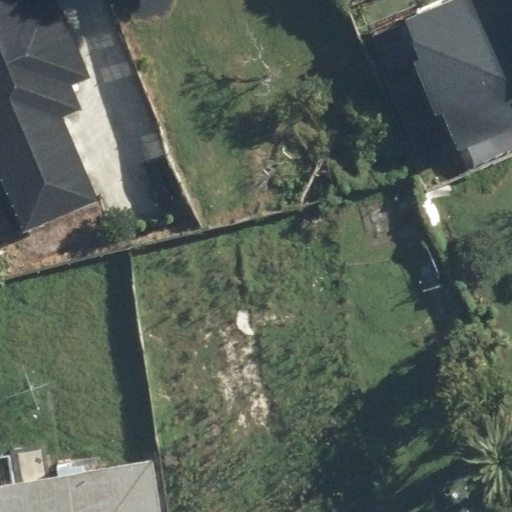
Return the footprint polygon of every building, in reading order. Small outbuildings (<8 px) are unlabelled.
[(38,0),(0,0),(0,167),(21,222),(100,192),(66,102),(96,91),(63,5),(43,13),(38,0)] [(511,105),(511,79),(474,0),(448,0),(389,28),(441,139),(511,105)] [(227,262),(157,262),(157,344),(227,344),(227,262)] [(295,511),(291,472),(244,477),(232,379),(164,387),(177,495),(190,493),(192,511),(295,511)] [(165,511),(162,450),(0,461),(0,511),(165,511)]
